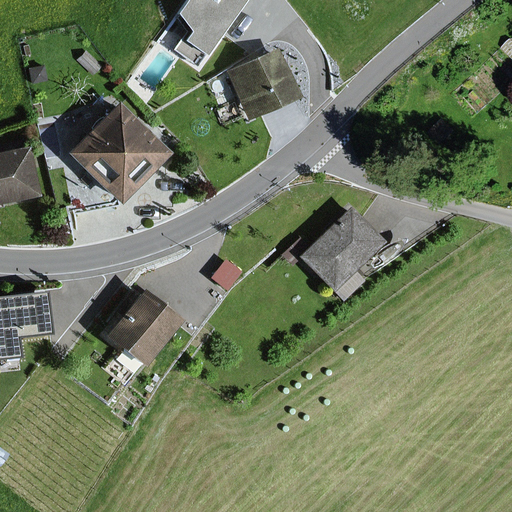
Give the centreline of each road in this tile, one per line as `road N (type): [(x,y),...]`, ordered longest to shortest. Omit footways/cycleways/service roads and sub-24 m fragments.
road 1 (residential): [(0,264),(109,259),(223,212),(297,160)]
road 2 (residential): [(297,160),(466,0)]
road 3 (residential): [(297,160),(511,221)]
